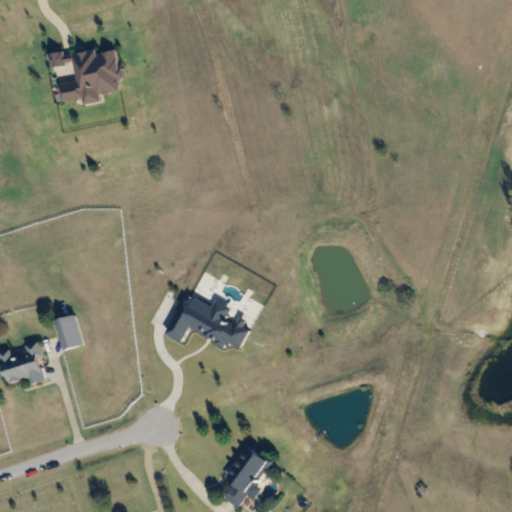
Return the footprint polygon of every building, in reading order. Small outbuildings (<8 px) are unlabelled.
[(121,91),(63,99),(61,83),(78,80),(76,64),(52,67),(51,56),(118,47),(122,78),(120,78),(121,91)] [(184,342),(168,335),(186,295),(253,326),(241,351),(191,327),(184,342)] [(85,344),(65,350),(56,320),(76,314),(85,344)] [(2,352),(38,342),(48,379),(32,384),(30,378),(11,383),(2,352)] [(227,477),(248,445),(271,460),(241,507),(227,498),(237,483),(227,477)]
